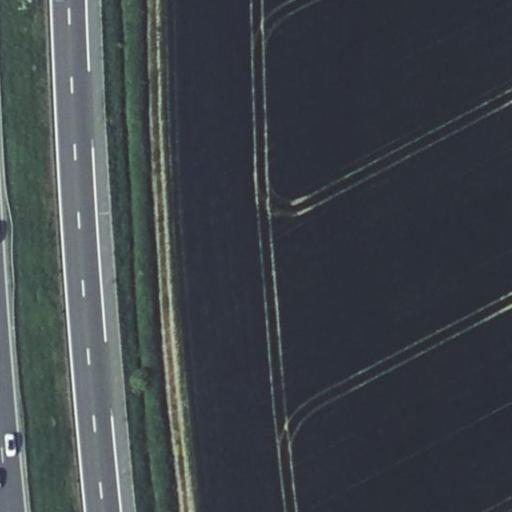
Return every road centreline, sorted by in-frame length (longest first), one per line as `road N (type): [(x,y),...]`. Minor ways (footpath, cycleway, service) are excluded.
road 1 (track): [(150,0),(155,185),(188,511)]
road 2 (motorway): [(104,511),(69,0)]
